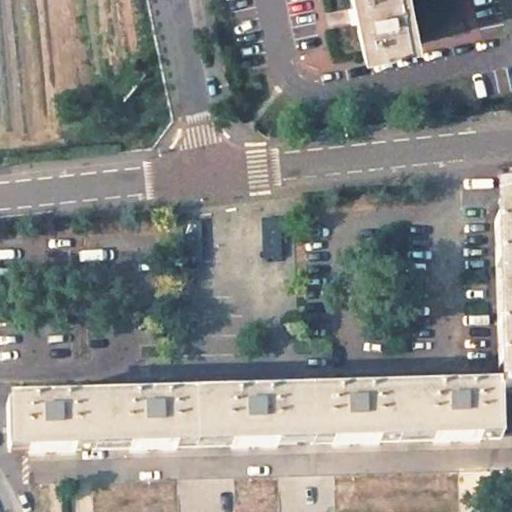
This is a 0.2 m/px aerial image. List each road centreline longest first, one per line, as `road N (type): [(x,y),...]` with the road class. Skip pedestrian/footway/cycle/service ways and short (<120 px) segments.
road 1 (unknown): [(0,357),(467,311),(477,282),(461,142)]
road 2 (unclassified): [(511,137),(208,170)]
road 3 (unclassified): [(208,170),(0,194)]
road 4 (unclassified): [(172,0),(208,170)]
